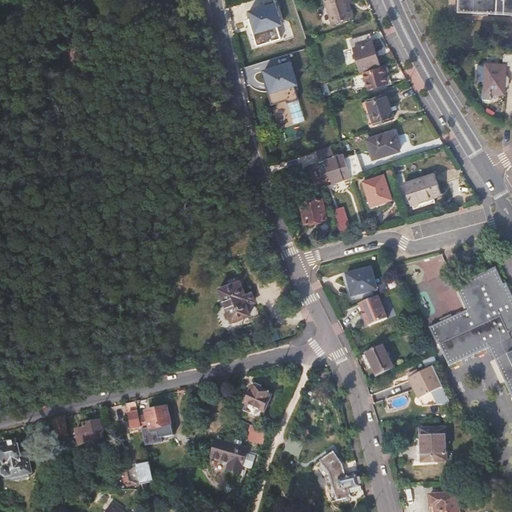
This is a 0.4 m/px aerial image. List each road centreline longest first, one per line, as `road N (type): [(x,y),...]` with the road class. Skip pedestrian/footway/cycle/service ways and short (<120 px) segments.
road 1 (residential): [(0,428),(335,338)]
road 2 (residential): [(297,261),(253,169),(214,0)]
road 3 (residential): [(511,216),(409,250),(383,237),(297,261)]
road 4 (secondary): [(485,170),(391,0)]
road 5 (residential): [(391,511),(335,338)]
